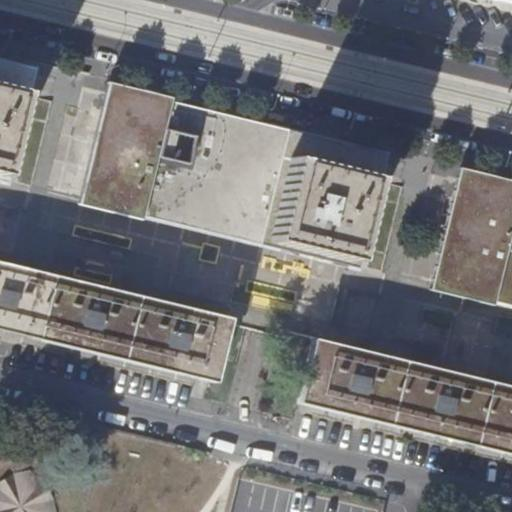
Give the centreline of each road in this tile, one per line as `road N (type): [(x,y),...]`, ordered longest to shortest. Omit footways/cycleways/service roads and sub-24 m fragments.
road 1 (residential): [(511,503),(0,373)]
road 2 (residential): [(0,25),(511,150)]
road 3 (residential): [(511,82),(174,0)]
